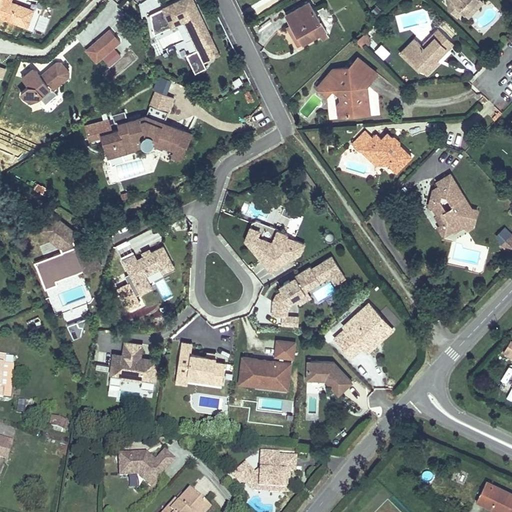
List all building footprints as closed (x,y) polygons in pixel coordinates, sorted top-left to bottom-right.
[(0,0),(0,17),(27,28),(33,9),(10,1),(10,0),(0,0)] [(182,0),(179,0),(151,14),(154,34),(167,28),(165,22),(184,13),(193,34),(196,32),(199,37),(195,39),(199,48),(198,49),(186,54),(195,73),(206,67),(203,62),(218,55),(214,47),(213,47),(211,44),(212,44),(205,28),(206,28),(195,4),(193,6),(190,0),(185,0),(183,1),(182,0)] [(450,0),(453,3),(448,8),(457,16),(462,11),(464,13),(473,4),(475,6),(480,0),(450,0)] [(480,0),(475,6),(473,4),(464,13),(468,17),(484,0),(483,0),(480,0)] [(309,1),(286,14),(293,26),(303,43),(319,34),(322,39),(328,35),(309,1)] [(382,11),(376,5),(371,11),(376,16),(382,11)] [(165,22),(167,28),(184,20),(198,49),(199,48),(195,39),(199,37),(196,32),(193,34),(184,13),(165,22)] [(268,16),(256,25),(262,33),(274,25),(268,16)] [(298,46),(303,43),(293,26),(288,28),(298,46)] [(98,39),(109,51),(120,40),(110,29),(98,39)] [(453,43),(438,29),(431,35),(434,38),(424,48),(422,46),(417,41),(406,53),(414,61),(427,74),(439,62),(437,60),(435,58),(438,56),(439,57),(453,43)] [(365,32),(356,41),(363,48),(370,41),(366,37),(368,35),(365,32)] [(422,46),(424,48),(434,38),(431,35),(422,46)] [(92,45),(103,56),(109,51),(98,39),(92,45)] [(406,53),(417,41),(414,39),(400,53),(411,64),(414,61),(406,53)] [(390,52),(381,43),(375,51),(384,59),(390,52)] [(107,62),(118,53),(114,48),(103,57),(107,62)] [(120,55),(118,53),(107,62),(109,64),(120,55)] [(377,72),(358,56),(350,67),(333,68),(321,83),(318,80),(315,84),(318,87),(317,87),(327,95),(333,88),(340,88),(342,104),(338,104),(339,116),(370,113),(369,101),(366,101),(365,94),(368,94),(367,85),(377,72)] [(22,77),(29,85),(21,92),(24,95),(31,100),(40,97),(51,87),(53,90),(69,76),(69,71),(61,62),(57,61),(41,75),(35,69),(31,69),(22,77)] [(51,87),(43,94),(47,99),(55,92),(53,90),(51,87)] [(155,89),(145,115),(156,120),(167,94),(155,89)] [(145,118),(169,127),(170,125),(145,115),(141,116),(141,119),(145,118)] [(181,160),(191,134),(170,125),(169,127),(145,118),(141,119),(141,116),(118,122),(119,128),(112,130),(109,122),(107,123),(106,119),(85,124),(89,138),(101,135),(105,148),(123,144),(125,152),(135,149),(133,143),(141,141),(141,142),(141,143),(141,144),(142,145),(143,146),(144,146),(145,147),(149,147),(152,143),(162,148),(163,145),(174,149),(172,156),(181,160)] [(365,130),(353,143),(362,151),(367,146),(373,151),(375,148),(383,156),(383,158),(389,164),(397,171),(412,155),(387,132),(382,138),(377,133),(373,137),(365,130)] [(141,141),(133,143),(135,149),(145,147),(144,146),(143,146),(142,145),(141,144),(141,143),(141,142),(141,141)] [(123,144),(105,148),(107,157),(125,152),(123,144)] [(367,146),(362,151),(376,164),(389,164),(383,158),(383,156),(375,148),(373,151),(367,146)] [(466,207),(468,202),(463,201),(464,196),(450,173),(437,181),(440,185),(433,189),(429,206),(434,207),(438,215),(440,214),(443,219),(441,224),(438,226),(444,236),(455,229),(453,227),(462,222),(465,226),(466,229),(469,229),(473,227),(477,209),(471,208),(466,207)] [(281,216),(287,219),(288,216),(283,213),(285,207),(280,205),(276,214),(281,216)] [(300,253),(304,244),(291,238),(292,234),(295,235),(304,215),(285,207),(283,213),(288,216),(287,219),(281,216),(278,224),(287,228),(284,234),(277,231),(273,242),(258,236),(260,230),(251,226),(245,240),(271,271),(300,253)] [(39,229),(42,231),(55,215),(52,213),(39,229)] [(55,215),(42,231),(60,246),(62,252),(35,262),(44,286),(53,282),(50,273),(62,268),(64,273),(83,265),(98,259),(92,244),(83,243),(76,246),(71,248),(69,243),(73,238),(77,233),(55,215)] [(465,226),(462,222),(453,227),(455,229),(456,231),(465,226)] [(273,242),(277,231),(259,223),(256,224),(251,226),(260,230),(258,236),(273,242)] [(134,254),(123,259),(140,293),(152,288),(145,275),(161,267),(163,272),(174,267),(163,246),(151,252),(144,255),(137,259),(134,254)] [(273,301),(272,316),(282,317),(281,325),(287,325),(288,317),(289,305),(298,300),(308,294),(305,289),(318,281),(319,282),(326,277),(325,276),(330,273),(335,283),(344,277),(331,256),(322,261),(323,263),(312,270),(310,266),(294,276),(295,278),(296,280),(293,282),(292,280),(290,281),(289,280),(283,283),(284,284),(279,287),(282,291),(276,295),(273,301)] [(101,267),(98,259),(83,265),(64,273),(62,268),(50,273),(53,282),(44,286),(45,290),(57,285),(56,281),(85,270),(86,273),(101,267)] [(308,294),(298,300),(301,305),(311,298),(308,294)] [(369,302),(344,325),(346,327),(334,338),(351,356),(363,346),(368,351),(376,344),(369,336),(380,327),(378,325),(384,319),(369,302)] [(288,317),(287,325),(297,326),(298,317),(288,317)] [(80,319),(67,325),(73,339),(86,333),(80,319)] [(393,328),(384,319),(378,325),(380,327),(369,336),(376,344),(393,328)] [(295,342),(277,340),(275,356),(293,358),(295,342)] [(192,343),(181,341),(177,372),(205,376),(204,381),(222,384),(225,363),(215,361),(216,357),(206,355),(191,353),(192,343)] [(153,390),(157,363),(140,360),(140,358),(142,344),(125,342),(123,355),(114,354),(110,383),(120,385),(121,377),(142,380),(141,388),(153,390)] [(291,363),(243,357),(240,381),(288,387),(291,363)] [(352,381),(333,361),(307,360),(307,379),(321,379),(321,377),(327,377),(327,381),(338,394),(352,381)] [(204,381),(205,376),(177,372),(175,382),(187,384),(188,379),(204,381)] [(288,387),(240,381),(239,385),(288,390),(288,387)] [(120,385),(110,383),(108,394),(118,396),(120,385)] [(53,416),(50,425),(62,429),(65,419),(53,416)] [(5,439),(0,457),(8,459),(13,441),(5,439)] [(143,453),(119,454),(120,475),(138,474),(150,486),(174,459),(164,450),(155,461),(149,455),(147,457),(143,453)] [(254,472),(244,481),(253,491),(261,492),(261,488),(270,488),(269,492),(284,493),(286,471),(290,471),(292,472),(293,456),(278,455),(272,455),(272,452),(260,452),(259,469),(254,473),(254,472)] [(254,472),(245,462),(231,475),(240,485),(244,481),(254,472)] [(506,511),(510,505),(511,506),(511,493),(486,480),(476,501),(499,511),(506,511)] [(205,511),(210,508),(189,489),(177,503),(170,511),(167,509),(164,511),(205,511)] [(170,511),(177,503),(174,501),(167,509),(170,511)]
